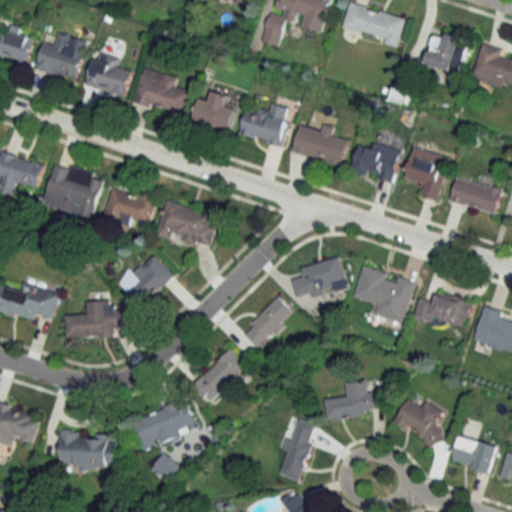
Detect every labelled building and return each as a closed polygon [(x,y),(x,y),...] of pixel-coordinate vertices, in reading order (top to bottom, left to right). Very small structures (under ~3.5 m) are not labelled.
[(323,32),(331,0),(278,0),(276,11),(271,10),(263,41),(280,46),(286,20),(299,24),(299,26),(323,32)] [(398,45),(407,17),(350,1),(342,29),(398,45)] [(0,56),(27,64),(35,37),(0,27),(0,56)] [(427,63),(463,73),(472,41),(436,31),(427,63)] [(56,43),(44,41),(37,70),(77,79),(84,50),(72,47),(74,36),(59,33),(56,43)] [(511,87),(511,54),(483,46),(474,76),(511,87)] [(97,51),(86,85),(125,97),(133,71),(119,66),(122,59),(97,51)] [(142,68),(135,103),(187,113),(191,90),(176,87),(179,75),(142,68)] [(405,105),(411,92),(397,86),(391,99),(405,105)] [(194,119),(231,130),(237,109),(227,106),(230,98),(213,92),(210,101),(200,98),(194,119)] [(248,106),(240,134),(282,146),(293,109),(273,104),(271,112),(248,106)] [(343,165),(349,140),(333,136),(335,126),(324,124),(322,132),(299,126),(293,153),(343,165)] [(392,182),(400,156),(360,143),(352,170),(392,182)] [(450,156),(413,147),(406,178),(424,183),(421,194),(440,199),(450,156)] [(38,188),(45,162),(2,151),(0,157),(0,177),(4,179),(1,192),(13,195),(16,183),(38,188)] [(104,175),(55,162),(44,206),(93,219),(104,175)] [(458,177),(451,200),(496,214),(503,190),(458,177)] [(157,199),(113,186),(105,215),(148,228),(157,199)] [(167,200),(158,235),(173,239),(173,237),(209,247),(218,214),(167,200)] [(141,307),(175,276),(154,253),(120,284),(141,307)] [(302,277),(293,279),(298,298),(334,289),(333,282),(346,279),(341,257),(299,267),(302,277)] [(416,281),(395,276),(395,274),(363,266),(355,297),(377,303),(374,315),(405,323),(416,281)] [(60,293),(25,283),(23,290),(0,283),(0,310),(34,321),(36,312),(54,317),(60,293)] [(474,301),(437,292),(435,301),(421,297),(416,318),(467,330),(474,301)] [(296,313),(279,296),(243,332),(260,349),(296,313)] [(66,338),(115,336),(115,327),(126,326),(126,308),(112,308),(112,300),(87,301),(87,313),(65,314),(66,338)] [(511,320),(504,319),(506,311),(484,306),(476,343),(511,351),(511,320)] [(194,386),(211,402),(248,365),(232,349),(194,386)] [(326,399),(328,418),(385,413),(384,390),(369,391),(368,380),(347,382),(348,397),(326,399)] [(437,446),(447,431),(438,425),(446,412),(428,401),(424,408),(410,399),(397,420),(437,446)] [(131,421),(143,451),(193,431),(182,402),(131,421)] [(0,435),(35,443),(41,414),(0,404),(0,435)] [(301,480),(319,424),(298,417),(287,451),(288,452),(281,474),(301,480)] [(118,441),(110,441),(110,433),(97,433),(97,437),(82,437),(82,429),(62,429),(62,462),(73,462),(73,469),(118,469),(118,441)] [(487,454),(489,442),(460,436),(455,462),(493,470),(496,456),(487,454)] [(511,480),(511,453),(509,453),(502,478),(511,480)] [(317,511),(293,491),(283,503),(292,511),(317,511)]
